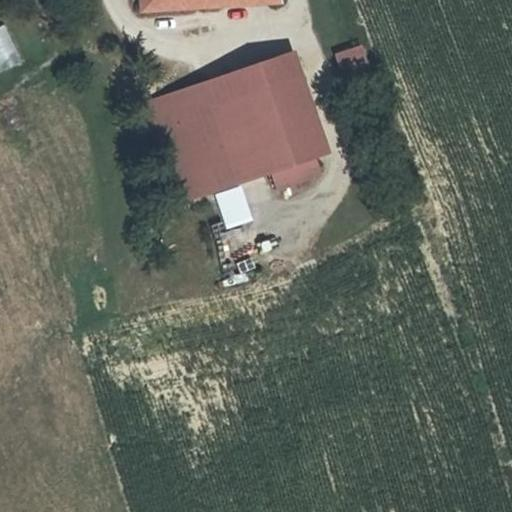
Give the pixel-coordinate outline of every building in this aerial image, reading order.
[(138,0),(139,12),(149,11),(148,0),(138,0)] [(148,0),(149,11),(275,3),(274,0),(148,0)] [(0,69),(20,63),(6,24),(0,25),(0,69)] [(371,83),(359,47),(340,54),(352,90),(371,83)] [(280,57),(144,104),(147,112),(156,108),(187,198),(226,185),(268,171),(313,155),(280,57)] [(313,155),(268,171),(275,191),(320,176),(313,155)] [(220,195),(228,221),(237,218),(228,192),(220,195)]
